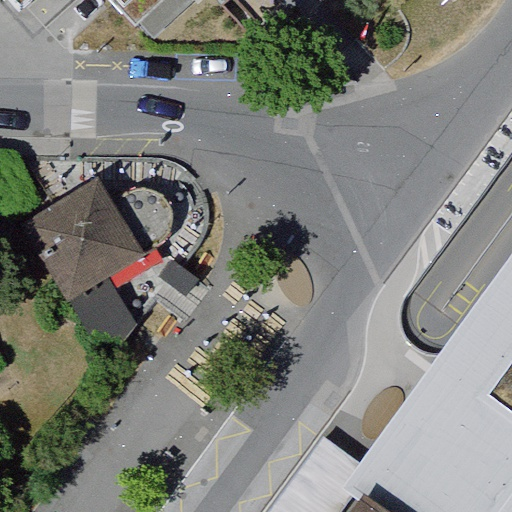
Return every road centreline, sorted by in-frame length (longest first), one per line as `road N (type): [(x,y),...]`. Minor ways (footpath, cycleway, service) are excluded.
road 1 (residential): [(211,511),(313,368),(335,299),(402,180)]
road 2 (residential): [(402,180),(316,128),(92,100)]
road 3 (residential): [(402,180),(511,54)]
